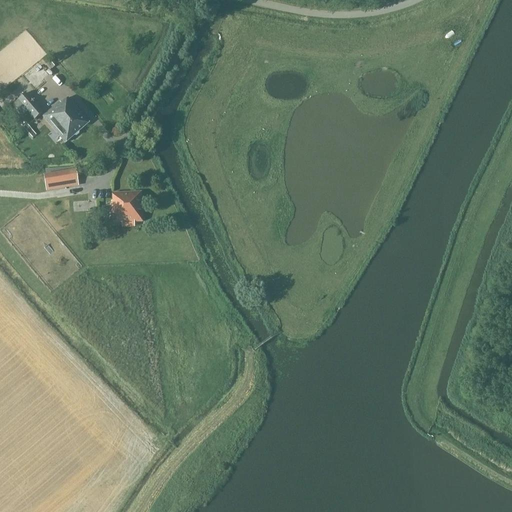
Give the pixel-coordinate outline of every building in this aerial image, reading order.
[(27,75),(35,82),(40,77),(33,69),(27,75)] [(41,113),(26,93),(14,103),(22,113),(27,110),(35,119),(41,113)] [(65,143),(88,122),(67,98),(60,104),(59,103),(42,117),(65,143)] [(74,170),(52,173),(54,184),(76,180),(74,170)] [(113,224),(141,223),(140,193),(111,195),(113,224)] [(97,212),(86,213),(87,224),(97,223),(97,212)]
